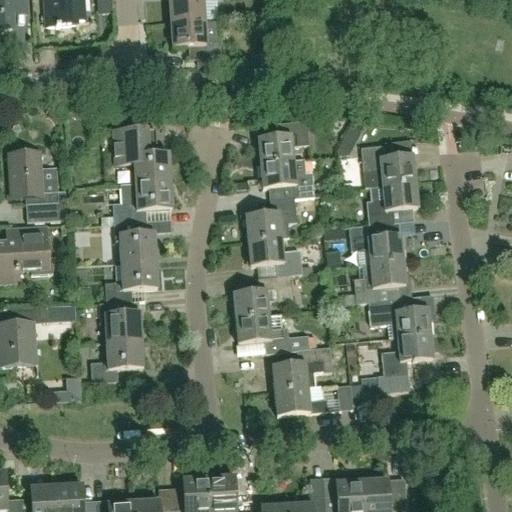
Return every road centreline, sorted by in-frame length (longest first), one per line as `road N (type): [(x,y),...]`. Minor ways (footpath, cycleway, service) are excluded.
road 1 (residential): [(207,448),(196,251),(219,141)]
road 2 (residential): [(207,448),(484,425)]
road 3 (residential): [(484,425),(454,165)]
road 4 (residential): [(0,438),(81,454),(207,448)]
road 5 (residential): [(128,0),(130,51),(108,78),(0,83)]
